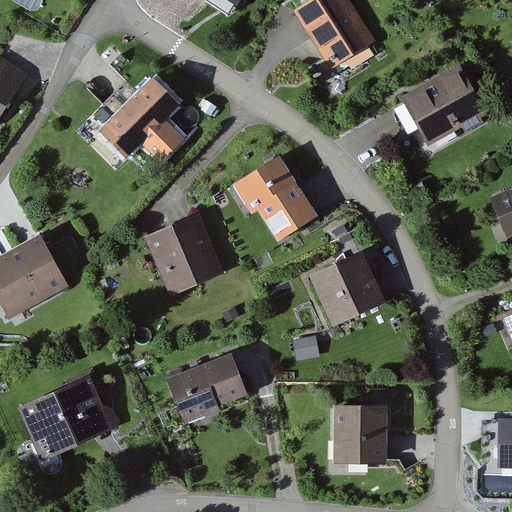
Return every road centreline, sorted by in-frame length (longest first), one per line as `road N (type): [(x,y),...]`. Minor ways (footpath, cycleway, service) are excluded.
road 1 (residential): [(444,511),(446,363),(433,312),(384,214),(294,124),(108,5)]
road 2 (residential): [(108,5),(0,177)]
